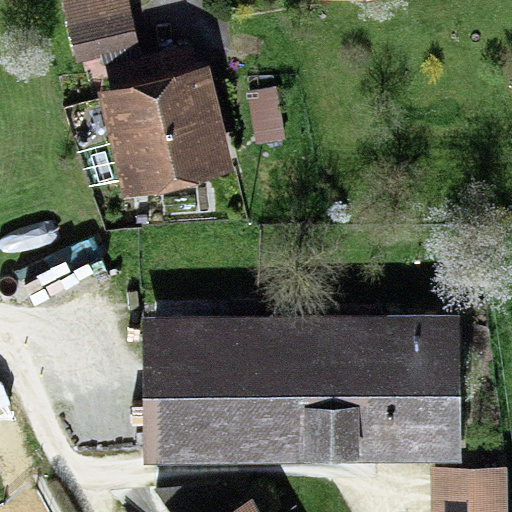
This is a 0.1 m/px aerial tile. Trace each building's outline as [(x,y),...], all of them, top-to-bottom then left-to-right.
[(129,0),(71,16),(81,54),(140,39),(129,0)] [(209,56),(99,81),(126,199),(236,174),(209,56)] [(147,319),(146,455),(462,458),(463,322),(147,319)] [(438,511),(503,511),(503,473),(438,473),(438,511)] [(223,511),(260,511),(252,497),(223,511)]
